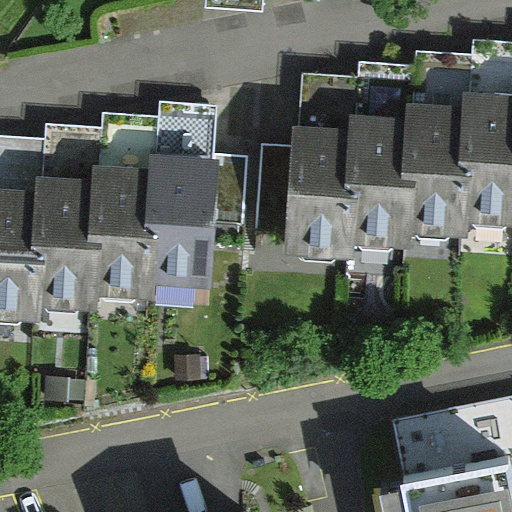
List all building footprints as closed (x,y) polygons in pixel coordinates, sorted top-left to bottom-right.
[(208,0),(208,14),(262,17),(263,1),(263,0),(208,0)] [(511,99),(461,95),(460,111),(457,230),(511,235),(511,99)] [(460,111),(401,106),(400,120),(399,241),(456,246),(457,230),(460,111)] [(400,120),(343,114),(342,130),(341,250),(398,255),(399,241),(400,120)] [(342,130),(285,125),(281,260),(339,265),(341,250),(342,130)] [(224,157),(166,152),(165,159),(156,293),(215,298),(224,157)] [(165,159),(107,154),(106,165),(98,295),(155,300),(156,293),(165,159)] [(106,165),(49,160),(47,180),(41,301),(97,307),(98,295),(106,165)] [(47,180),(0,175),(0,318),(40,322),(41,301),(47,180)] [(511,511),(511,470),(510,459),(401,480),(407,511),(511,511)] [(260,511),(253,491),(193,511),(260,511)]
